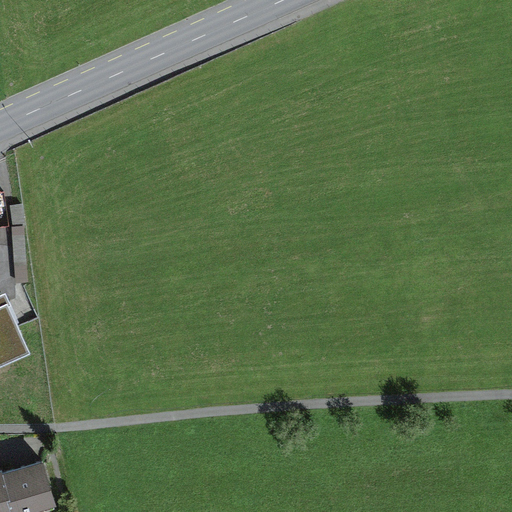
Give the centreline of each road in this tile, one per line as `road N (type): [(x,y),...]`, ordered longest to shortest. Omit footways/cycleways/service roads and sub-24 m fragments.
road 1 (track): [(511,393),(297,400),(0,425)]
road 2 (secondary): [(0,124),(271,0)]
